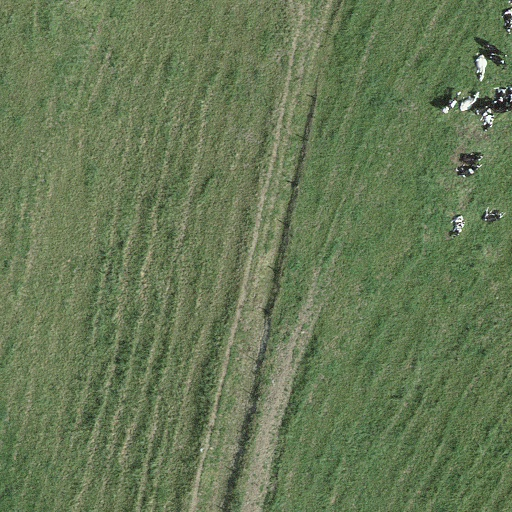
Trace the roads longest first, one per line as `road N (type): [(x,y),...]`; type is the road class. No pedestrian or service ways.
road 1 (track): [(213,511),(321,0)]
road 2 (track): [(253,511),(289,337)]
